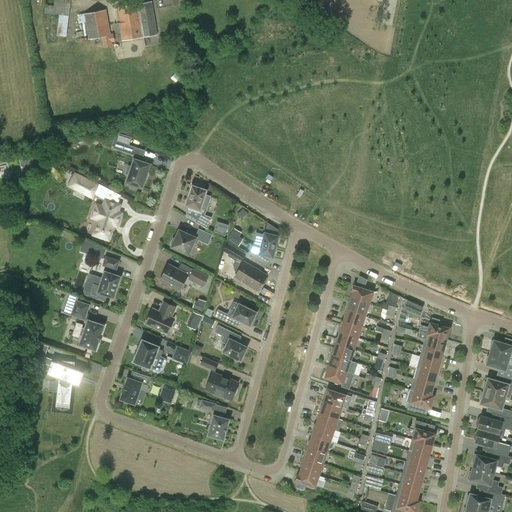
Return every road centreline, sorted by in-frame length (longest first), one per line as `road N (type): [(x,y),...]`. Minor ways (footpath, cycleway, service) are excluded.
road 1 (residential): [(299,225),(197,157),(180,162),(100,399),(105,415),(236,460)]
road 2 (residential): [(236,460),(267,470),(279,464),(340,250)]
road 3 (residential): [(299,225),(236,460)]
road 4 (residential): [(473,313),(446,511)]
road 5 (residential): [(473,313),(340,250)]
